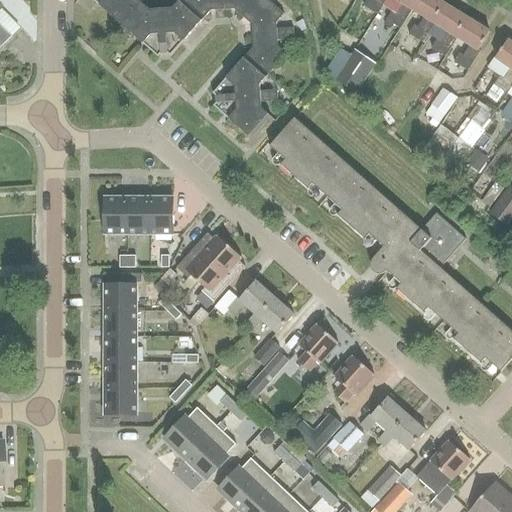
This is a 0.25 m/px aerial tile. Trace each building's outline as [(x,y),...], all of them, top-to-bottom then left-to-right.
[(178,0),(172,8),(166,8),(165,0),(153,0),(155,9),(148,10),(137,0),(93,0),(157,57),(160,53),(167,53),(170,56),(210,10),(234,8),(251,23),(252,48),(211,93),(215,97),(216,102),(212,106),(249,139),(269,117),(260,108),(260,102),(277,101),(276,90),(259,91),(258,85),(286,53),(277,45),(277,41),(294,39),(293,27),(276,29),(275,23),(283,14),(267,0),(178,0)] [(367,0),(363,7),(377,15),(386,0),(367,0)] [(409,10),(414,0),(393,0),(401,5),(395,14),(392,12),(386,21),(400,29),(411,11),(409,10)] [(432,24),(444,4),(436,0),(414,0),(409,10),(411,11),(423,19),(417,28),(414,26),(409,35),(423,44),(434,25),(432,24)] [(454,38),(467,19),(444,4),(432,24),(434,25),(446,33),(440,42),(437,40),(431,49),(445,57),(456,39),(454,38)] [(489,33),(467,19),(454,38),(456,39),(468,47),(463,56),(459,54),(453,63),(468,72),(480,52),(478,51),(489,33)] [(0,46),(10,37),(0,26),(0,46)] [(511,44),(507,41),(495,58),(510,69),(503,79),(499,77),(493,85),(507,95),(511,87),(511,44)] [(334,79),(355,94),(376,65),(355,50),(334,79)] [(425,114),(439,124),(445,116),(457,99),(443,89),(431,106),(425,114)] [(482,129),(491,116),(476,105),(467,119),(482,129)] [(453,341),(480,365),(485,360),(500,373),(511,359),(511,333),(439,269),(465,240),(435,214),(420,231),(293,118),(268,146),(283,159),(279,164),(308,190),(312,185),(342,211),(337,216),(364,240),(369,235),(395,258),(384,270),(399,284),(395,289),(424,314),(429,309),(458,335),(453,341)] [(451,175),(471,149),(441,126),(421,153),(451,175)] [(490,207),(503,189),(495,183),(481,201),(490,207)] [(489,214),(507,227),(511,220),(511,188),(509,187),(489,214)] [(104,198),(104,235),(127,235),(127,198),(104,198)] [(127,198),(127,235),(150,235),(150,198),(127,198)] [(150,198),(150,235),(173,235),(173,198),(150,198)] [(190,276),(197,282),(228,247),(216,236),(213,239),(207,233),(176,268),(188,279),(190,276)] [(228,247),(197,282),(204,288),(201,291),(213,302),(244,267),(238,261),(241,258),(228,247)] [(119,256),(119,268),(127,268),(127,256),(119,256)] [(127,256),(127,268),(135,268),(135,256),(127,256)] [(161,256),(161,268),(169,268),(169,256),(161,256)] [(173,270),(161,285),(171,293),(183,277),(173,270)] [(259,317),(275,299),(256,283),(240,301),(228,291),(214,307),(223,314),(227,309),(236,317),(246,305),(254,312),(259,317)] [(137,285),(104,285),(104,312),(137,312),(137,285)] [(173,306),(164,298),(158,304),(167,312),(173,306)] [(294,315),(275,299),(259,317),(254,312),(244,324),(253,331),(263,320),(278,333),(294,315)] [(181,315),(173,306),(167,312),(176,321),(181,315)] [(137,338),(137,312),(104,312),(104,338),(137,338)] [(320,363),(337,343),(315,324),(298,345),(305,351),(297,361),(308,370),(317,360),(320,363)] [(137,363),(137,338),(104,338),(104,363),(137,363)] [(253,358),(263,367),(280,349),(270,340),(253,358)] [(246,390),(257,398),(289,362),(279,353),(246,390)] [(186,364),(198,364),(198,355),(186,355),(186,364)] [(355,395),(373,374),(352,356),(334,376),(341,382),(332,392),(344,402),(352,392),(355,395)] [(137,389),(137,363),(104,363),(104,389),(137,389)] [(191,386),(185,380),(177,389),(183,395),(191,386)] [(137,416),(137,389),(104,389),(104,416),(137,416)] [(183,395),(177,389),(169,398),(175,404),(183,395)] [(230,412),(236,406),(226,396),(220,403),(230,412)] [(390,433),(406,414),(387,398),(371,416),(370,415),(360,426),(367,432),(377,421),(387,430),(390,433)] [(236,406),(230,412),(240,422),(246,415),(236,406)] [(186,459),(217,426),(197,408),(166,440),(186,459)] [(425,431),(406,414),(390,433),(387,430),(377,441),(384,447),(382,450),(391,458),(403,444),(409,449),(425,431)] [(291,434),(315,456),(342,426),(330,415),(314,432),(302,421),(291,434)] [(327,446),(340,459),(346,453),(363,436),(350,422),(333,439),(334,440),(327,446)] [(217,426),(186,459),(205,477),(236,444),(217,426)] [(448,441),(430,461),(415,476),(436,496),(469,460),(448,441)] [(274,453),(284,463),(290,456),(280,446),(274,453)] [(290,456),(284,463),(294,472),(300,466),(290,456)] [(239,509),(270,476),(251,458),(220,491),(239,509)] [(367,492),(368,492),(378,502),(401,477),(390,467),(367,492)] [(272,511),(289,494),(270,476),(239,509),(242,511),(272,511)] [(321,499),(328,492),(318,482),(311,489),(321,499)] [(494,482),(467,511),(499,511),(511,498),(494,482)] [(374,510),(376,511),(397,511),(412,496),(398,483),(374,510)] [(328,492),(321,499),(331,509),(338,502),(328,492)] [(272,511),(307,511),(289,494),(272,511)] [(511,511),(511,497),(511,498),(499,511),(511,511)]
